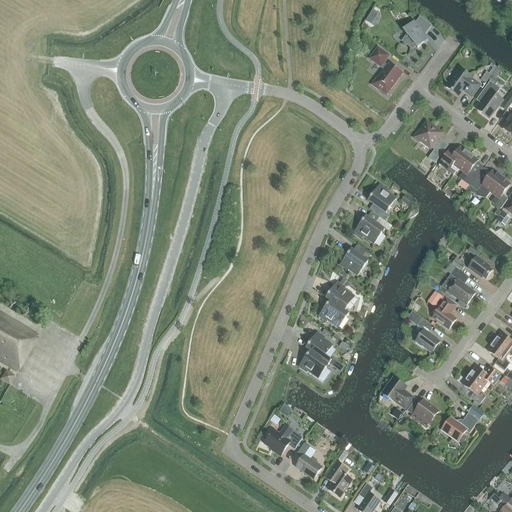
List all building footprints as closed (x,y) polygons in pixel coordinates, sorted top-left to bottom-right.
[(431,27),(419,18),(415,24),(414,23),(403,31),(407,35),(402,42),(413,50),(415,46),(417,49),(428,40),(424,36),(431,27)] [(387,66),(384,63),(389,56),(378,48),(369,59),(384,70),(377,79),(376,79),(371,85),(378,91),(379,90),(387,95),(402,74),(388,64),(387,66)] [(472,98),(480,86),(471,79),(472,78),(459,69),(445,88),(458,97),(463,91),(472,98)] [(480,80),(486,84),(492,76),(486,72),(480,80)] [(489,119),(503,101),(495,95),(500,89),(490,82),(476,100),(481,104),(477,111),(489,119)] [(511,91),(500,107),(506,112),(511,104),(511,91)] [(511,114),(501,129),(511,136),(511,114)] [(441,134),(426,123),(419,134),(417,133),(414,138),(419,142),(420,141),(430,149),(431,148),(434,150),(428,159),(435,164),(448,145),(447,146),(438,139),(441,134)] [(458,169),(469,154),(460,148),(452,159),(446,155),(439,164),(449,171),(453,166),(458,169)] [(470,187),(477,177),(470,172),(478,161),(469,154),(458,169),(463,173),(459,179),(461,180),(470,187)] [(484,182),(477,177),(470,187),(466,192),(476,195),(475,196),(486,199),(490,193),(501,178),(492,172),(484,182)] [(501,178),(490,193),(495,197),(491,202),(500,209),(507,200),(502,196),(510,185),(501,178)] [(461,180),(458,185),(466,192),(470,187),(461,180)] [(386,214),(396,199),(388,193),(388,191),(379,185),(368,201),(373,205),(386,214)] [(409,208),(414,200),(406,194),(400,202),(409,208)] [(373,205),(369,211),(371,212),(379,218),(382,220),(386,214),(373,205)] [(354,233),(362,239),(363,237),(374,245),(384,230),(375,224),(376,222),(379,218),(371,212),(367,218),(366,217),(354,233)] [(503,225),(509,217),(502,212),(496,220),(503,225)] [(392,227),(389,225),(382,220),(379,218),(376,222),(389,231),(392,227)] [(351,250),(340,266),(348,272),(348,270),(357,277),(368,262),(362,257),(366,252),(357,245),(353,251),(351,250)] [(455,259),(453,258),(449,262),(451,264),(461,272),(465,266),(455,259)] [(486,280),(492,271),(489,269),(490,267),(476,258),(468,269),(481,279),(482,278),(486,280)] [(466,306),(475,294),(464,285),(469,279),(456,269),(451,276),(457,280),(448,292),(466,306)] [(345,288),(349,283),(343,279),(339,284),(345,288)] [(344,312),(345,311),(355,297),(344,289),(345,288),(339,284),(337,282),(325,299),(329,301),(330,301),(344,312)] [(438,303),(442,297),(435,292),(431,298),(438,303)] [(452,311),(456,306),(446,298),(439,308),(440,308),(432,319),(448,331),(456,320),(449,314),(451,311),(452,311)] [(349,314),(345,311),(344,312),(330,301),(329,301),(318,317),(326,323),(327,322),(338,329),(349,314)] [(38,337),(0,314),(0,362),(17,372),(38,337)] [(432,353),(440,342),(428,334),(432,328),(421,320),(417,326),(424,331),(415,343),(421,348),(422,346),(432,353)] [(333,346),(324,340),(325,338),(317,333),(305,349),(309,352),(310,352),(328,365),(329,364),(335,369),(339,364),(332,359),(331,360),(326,356),(333,346)] [(494,343),(509,354),(511,349),(511,340),(511,342),(501,334),(497,339),(497,338),(494,343)] [(505,359),(509,354),(494,343),(490,347),(491,347),(488,352),(498,360),(495,365),(504,372),(510,364),(505,359)] [(310,352),(309,352),(298,367),(306,373),(307,372),(318,379),(328,365),(310,352)] [(469,376),(484,387),(487,383),(494,385),(500,378),(490,371),(487,376),(476,368),(472,372),(469,376)] [(9,385),(15,377),(5,371),(0,380),(9,385)] [(480,392),(484,387),(469,376),(465,381),(466,381),(463,386),(473,393),(470,398),(479,405),(485,398),(480,392)] [(405,409),(413,399),(403,391),(406,388),(394,379),(382,394),(394,403),(395,402),(405,409)] [(421,404),(415,400),(407,411),(412,415),(414,413),(429,425),(439,412),(423,401),(421,404)] [(281,412),(288,418),(293,411),(286,405),(281,412)] [(473,407),(469,412),(480,420),(483,415),(473,407)] [(403,413),(397,409),(392,416),(398,420),(403,413)] [(469,434),(478,421),(468,414),(463,422),(461,421),(457,421),(456,423),(450,419),(442,430),(458,442),(466,431),(469,434)] [(303,438),(292,431),(285,426),(279,435),(273,431),(264,444),(275,452),(274,453),(280,457),(288,446),(294,450),(303,438)] [(310,460),(304,456),(310,448),(304,444),(296,456),(301,459),(295,468),(314,480),(322,468),(317,465),(317,464),(317,461),(313,459),(311,460),(310,460)] [(340,499),(352,481),(345,476),(348,471),(336,463),(325,479),(332,484),(328,490),(340,499)] [(382,484),(385,480),(377,474),(374,479),(382,484)] [(359,511),(373,511),(380,502),(369,495),(373,489),(366,485),(359,496),(365,500),(358,511),(359,511)] [(386,497),(393,502),(398,495),(391,490),(386,497)]
